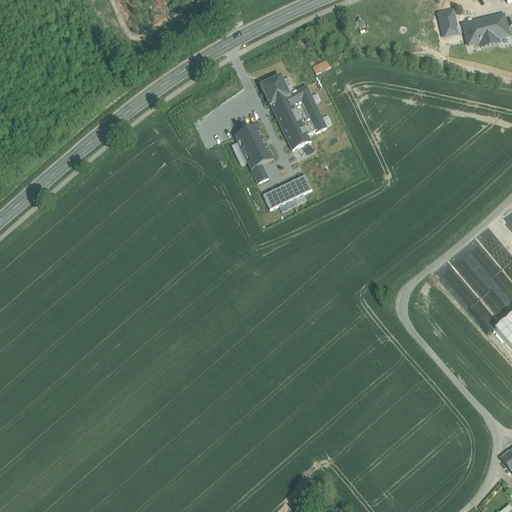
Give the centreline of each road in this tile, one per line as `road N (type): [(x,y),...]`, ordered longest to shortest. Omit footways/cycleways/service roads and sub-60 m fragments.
road 1 (unclassified): [(511,197),(403,297),(411,329),(496,435),(493,466),(463,511)]
road 2 (secondary): [(0,221),(197,62),(319,0)]
